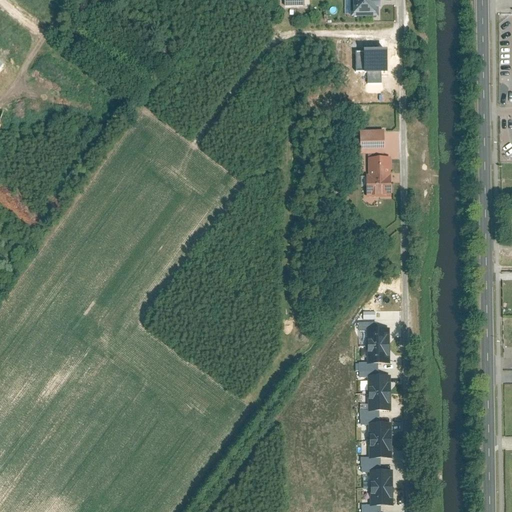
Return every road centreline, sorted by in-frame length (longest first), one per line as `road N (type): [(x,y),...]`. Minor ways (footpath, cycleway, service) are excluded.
road 1 (tertiary): [(479,0),(489,511)]
road 2 (residential): [(399,0),(406,511)]
road 3 (track): [(399,35),(277,32),(199,138)]
